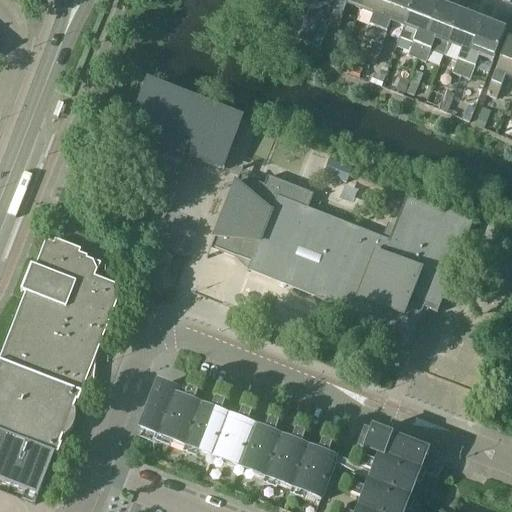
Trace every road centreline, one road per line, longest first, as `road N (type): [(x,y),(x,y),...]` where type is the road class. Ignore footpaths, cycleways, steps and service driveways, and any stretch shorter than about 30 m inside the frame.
road 1 (residential): [(461,445),(183,336),(156,340),(134,358)]
road 2 (secondary): [(0,200),(81,0)]
road 3 (residential): [(91,473),(134,358)]
